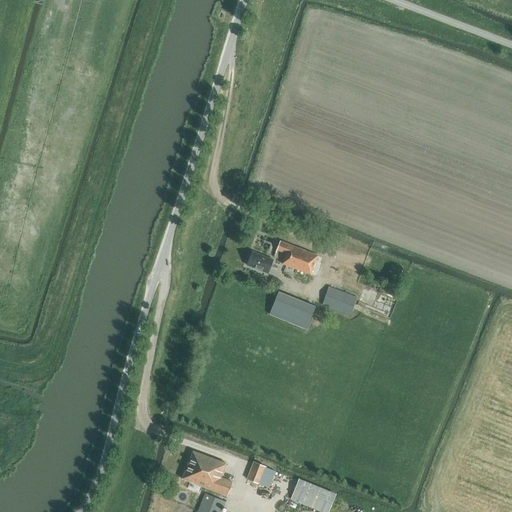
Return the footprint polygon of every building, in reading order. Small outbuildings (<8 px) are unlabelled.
[(276,253),(277,253),(278,250),(288,254),(284,263),(311,274),(318,257),(291,245),(291,246),(281,242),(281,241),(276,253)] [(269,273),(274,259),(254,251),(248,264),(269,273)] [(323,304),(351,315),(357,298),(329,287),(323,304)] [(316,306),(279,291),(270,313),(307,329),(316,306)] [(193,451),(182,479),(227,497),(233,482),(221,478),(227,464),(193,451)] [(255,463),(248,479),(269,488),(276,472),(255,463)] [(299,480),(291,499),(321,511),(329,511),(336,496),(299,480)] [(221,511),(226,502),(205,494),(197,511),(221,511)]
